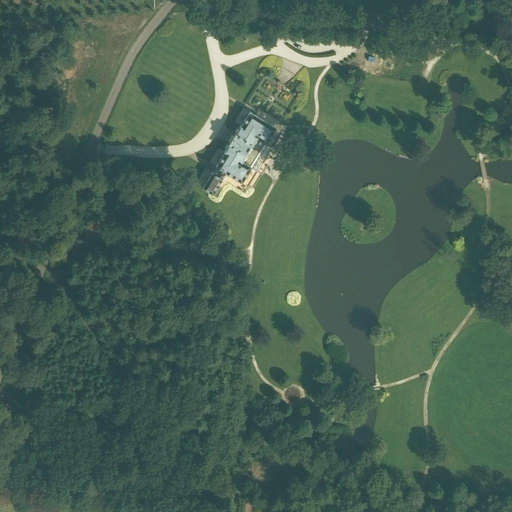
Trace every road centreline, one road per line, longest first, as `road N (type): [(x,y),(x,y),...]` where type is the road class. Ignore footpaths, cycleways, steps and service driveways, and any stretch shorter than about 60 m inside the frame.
road 1 (unclassified): [(0,370),(128,62),(175,0)]
road 2 (track): [(163,0),(97,88),(0,327)]
road 3 (track): [(195,511),(235,297),(230,252)]
road 4 (track): [(0,14),(172,3)]
